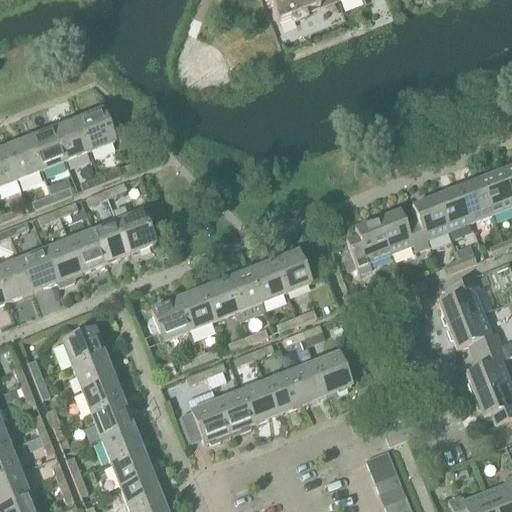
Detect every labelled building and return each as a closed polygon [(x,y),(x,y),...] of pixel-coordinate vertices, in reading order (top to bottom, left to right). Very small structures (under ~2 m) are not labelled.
[(337,0),(266,0),(278,27),(339,3),(337,0)] [(103,113),(77,123),(90,155),(115,145),(114,142),(125,138),(115,113),(104,117),(103,113)] [(77,123),(53,133),(66,165),(90,155),(77,123)] [(53,133),(28,143),(41,175),(66,165),(53,133)] [(28,143),(3,152),(16,184),(41,175),(28,143)] [(3,152),(0,153),(0,190),(16,184),(3,152)] [(511,172),(500,176),(511,205),(511,168),(510,169),(511,172)] [(99,179),(102,187),(120,180),(117,172),(99,179)] [(482,183),(479,185),(492,219),(511,210),(511,205),(500,176),(492,179),(491,177),(481,181),(482,183)] [(83,194),(102,187),(99,179),(80,187),(83,194)] [(467,189),(456,193),(470,228),(492,219),(479,185),(477,185),(476,183),(466,187),(467,189)] [(123,187),(105,194),(108,202),(126,195),(123,187)] [(50,199),(53,206),(72,199),(69,191),(50,199)] [(438,201),(434,202),(448,236),(470,228),(456,193),(447,197),(446,195),(437,199),(438,201)] [(90,209),(108,202),(105,194),(87,202),(90,209)] [(35,213),(53,206),(50,199),(32,206),(35,213)] [(422,207),(412,211),(417,221),(427,245),(448,236),(434,202),(433,203),(432,200),(421,205),(422,207)] [(75,206),(56,214),(59,221),(78,214),(75,206)] [(0,218),(3,226),(23,218),(20,210),(0,218)] [(124,210),(113,215),(118,226),(117,226),(130,258),(155,248),(154,244),(143,216),(129,222),(124,210)] [(41,229),(59,221),(56,214),(38,221),(41,229)] [(380,223),(377,224),(390,259),(413,250),(415,255),(429,250),(427,245),(417,221),(405,226),(401,215),(391,219),(390,217),(379,221),(380,223)] [(359,244),(348,249),(359,277),(372,272),(369,267),(390,259),(377,224),(375,225),(374,223),(363,227),(364,229),(355,233),(359,244)] [(26,225),(6,233),(9,241),(29,233),(26,225)] [(117,226),(93,236),(106,267),(130,258),(117,226)] [(92,231),(67,241),(69,245),(68,246),(81,277),(106,267),(93,236),(92,231)] [(0,244),(9,241),(6,233),(0,235),(0,244)] [(68,246),(44,255),(56,287),(57,287),(60,292),(74,287),(72,281),(81,277),(68,246)] [(490,252),(492,260),(507,254),(504,247),(490,252)] [(44,255),(19,265),(31,297),(56,287),(44,255)] [(298,256),(273,265),(285,297),(310,287),(298,256)] [(473,259),(459,265),(462,272),(476,267),(473,259)] [(19,265),(0,272),(0,288),(7,307),(31,297),(19,265)] [(273,265),(249,275),(261,306),(285,297),(273,265)] [(448,277),(462,272),(459,265),(445,270),(448,277)] [(249,275),(225,285),(237,316),(236,316),(237,318),(240,327),(265,317),(261,308),(261,307),(261,306),(249,275)] [(450,304),(438,308),(442,319),(441,320),(444,329),(446,328),(447,330),(482,317),(473,296),(479,293),(474,280),(445,291),(450,304)] [(225,285),(201,294),(213,326),(236,316),(237,316),(225,285)] [(201,294),(176,304),(188,335),(213,326),(201,294)] [(150,323),(148,328),(151,335),(155,336),(159,335),(164,345),(188,335),(176,304),(151,314),(154,321),(150,323)] [(314,313),(295,321),(298,328),(317,321),(314,313)] [(448,334),(446,335),(450,345),(452,344),(456,354),(468,349),(473,360),(501,349),(496,337),(490,339),(482,317),(447,330),(448,334)] [(298,328),(295,321),(277,328),(280,336),(298,328)] [(319,329),(301,336),(304,344),(322,336),(319,329)] [(94,333),(62,346),(73,372),(104,360),(94,333)] [(265,333),(247,340),(250,348),(268,340),(265,333)] [(286,351),(304,344),(301,336),(283,343),(286,351)] [(250,348),(247,340),(228,348),(230,355),(250,348)] [(298,356),(307,352),(304,344),(295,348),(298,356)] [(477,373),(465,377),(469,387),(467,388),(472,399),(473,398),(474,400),(509,387),(500,365),(506,362),(511,360),(511,351),(510,346),(501,349),(473,360),(477,373)] [(270,348),(253,355),(256,363),(274,356),(270,348)] [(323,359),(311,363),(313,368),(325,400),(351,390),(349,386),(367,379),(356,351),(325,363),(323,359)] [(205,357),(198,360),(201,367),(220,360),(217,352),(205,357)] [(236,371),(256,363),(253,355),(233,363),(236,371)] [(104,360),(73,372),(82,396),(114,384),(104,360)] [(201,367),(198,360),(180,367),(183,374),(201,367)] [(28,367),(35,387),(43,384),(35,364),(28,367)] [(172,366),(153,374),(158,385),(176,377),(172,366)] [(222,367),(204,375),(207,383),(226,375),(222,367)] [(313,368),(289,377),(302,409),(325,400),(313,368)] [(21,370),(13,373),(21,393),(29,390),(21,370)] [(189,390),(207,383),(204,375),(186,382),(189,390)] [(289,377),(265,387),(278,419),(302,409),(289,377)] [(43,384),(35,387),(42,405),(50,402),(43,384)] [(114,384),(82,396),(92,420),(124,408),(114,384)] [(265,387),(241,397),(253,428),(278,419),(265,387)] [(475,403),(474,404),(477,414),(479,413),(483,423),(495,418),(500,430),(511,424),(511,394),(509,387),(474,400),(475,403)] [(29,390),(21,393),(24,399),(28,410),(35,407),(29,390)] [(16,394),(0,400),(0,407),(1,408),(19,401),(16,394)] [(241,397),(216,406),(229,438),(240,434),(241,436),(251,432),(250,430),(253,428),(241,397)] [(216,406),(191,416),(202,443),(204,448),(209,446),(210,448),(220,444),(219,442),(229,438),(216,406)] [(124,408),(92,420),(102,444),(133,432),(124,408)] [(47,415),(55,435),(62,432),(54,413),(47,415)] [(191,416),(180,421),(191,448),(202,443),(191,416)] [(32,421),(40,441),(48,438),(40,418),(32,421)] [(0,428),(0,456),(10,452),(0,428)] [(62,432),(55,435),(62,453),(69,450),(62,432)] [(133,432),(102,444),(111,468),(143,456),(133,432)] [(55,455),(48,438),(40,441),(47,458),(55,455)] [(10,452),(0,456),(0,484),(19,477),(10,452)] [(143,456),(111,468),(121,493),(153,481),(143,456)] [(366,465),(370,474),(391,465),(388,456),(366,465)] [(66,464),(74,483),(81,480),(73,461),(66,464)] [(396,477),(391,465),(370,474),(374,485),(396,477)] [(51,470),(59,489),(66,486),(59,467),(51,470)] [(19,477),(0,484),(0,511),(29,501),(19,477)] [(401,488),(396,477),(374,485),(379,497),(401,488)] [(505,489),(485,497),(490,511),(511,511),(511,478),(503,482),(505,489)] [(81,480),(74,483),(81,501),(88,498),(81,480)] [(153,481),(121,493),(128,511),(143,511),(162,505),(153,481)] [(66,486),(59,489),(66,507),(74,504),(66,486)] [(384,509),(405,500),(401,488),(379,497),(384,509)] [(467,497),(447,505),(450,511),(490,511),(485,497),(469,502),(467,497)] [(408,511),(410,511),(405,500),(384,509),(384,511),(408,511)] [(33,511),(29,501),(0,511),(33,511)]
